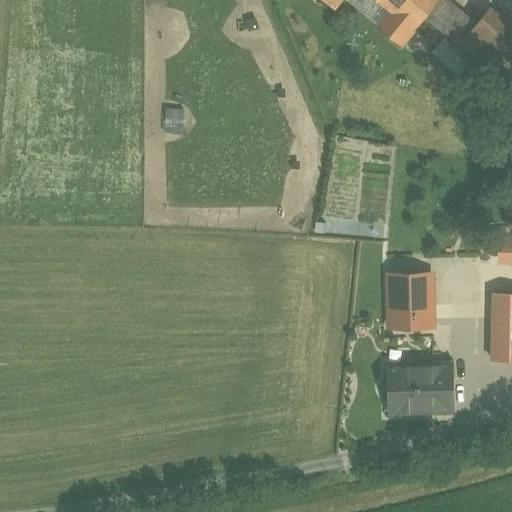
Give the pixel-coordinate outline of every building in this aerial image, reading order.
[(438,0),(377,0),(391,11),(378,26),(401,45),(438,0)] [(511,82),(511,24),(490,6),(461,42),(511,84),(511,82)] [(511,291),(494,292),(493,360),(511,360),(511,291)] [(432,298),(410,298),(410,295),(387,296),(388,347),(451,345),(450,315),(432,316),(432,298)] [(452,363),(389,364),(390,411),(453,410),(452,363)]
